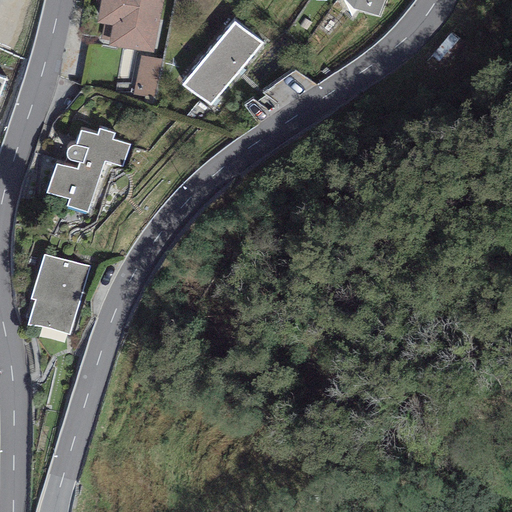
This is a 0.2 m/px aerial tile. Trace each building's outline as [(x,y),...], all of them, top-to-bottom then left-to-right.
[(152,48),(162,0),(98,0),(95,15),(105,17),(100,37),(152,48)] [(351,0),(353,2),(379,13),(384,0),(351,0)] [(264,39),(235,13),(180,74),(209,100),(264,39)] [(161,55),(140,51),(132,95),(153,98),(161,55)] [(97,128),(80,122),(75,135),(72,135),(70,137),(67,138),(67,141),(67,145),(68,148),(71,151),(79,154),(77,160),(56,153),(45,184),(70,193),(67,201),(92,210),(110,160),(115,162),(122,164),(131,141),(112,134),(115,128),(98,122),(97,128)] [(90,264),(44,248),(30,291),(35,293),(28,316),(68,330),(90,264)]
